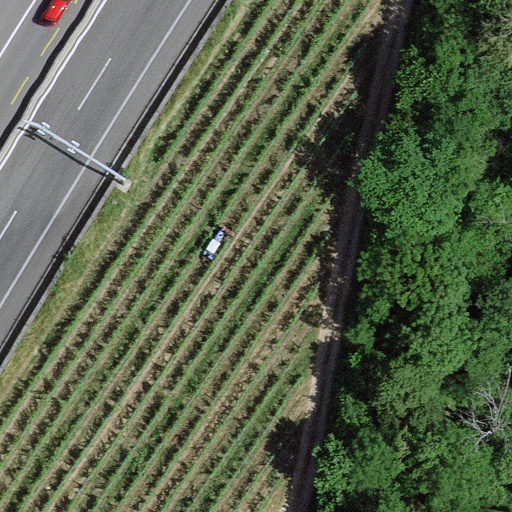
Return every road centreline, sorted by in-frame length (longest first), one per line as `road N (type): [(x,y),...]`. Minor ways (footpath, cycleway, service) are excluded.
road 1 (track): [(400,0),(299,511)]
road 2 (motorway): [(0,240),(150,0)]
